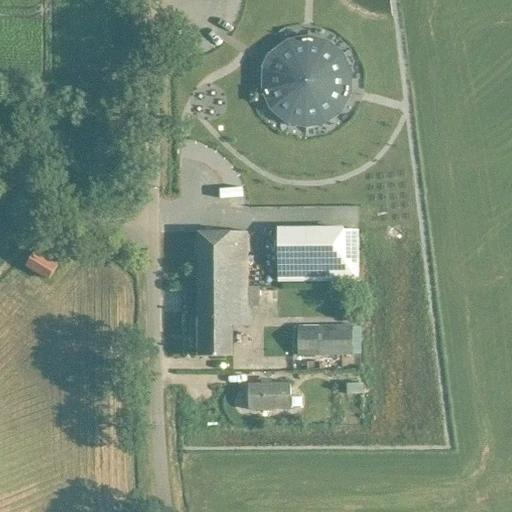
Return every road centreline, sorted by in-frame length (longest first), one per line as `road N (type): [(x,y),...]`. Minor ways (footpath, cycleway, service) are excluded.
road 1 (unclassified): [(156,511),(151,229)]
road 2 (unclassified): [(151,229),(142,0)]
road 3 (unclassified): [(151,229),(77,216),(0,176)]
